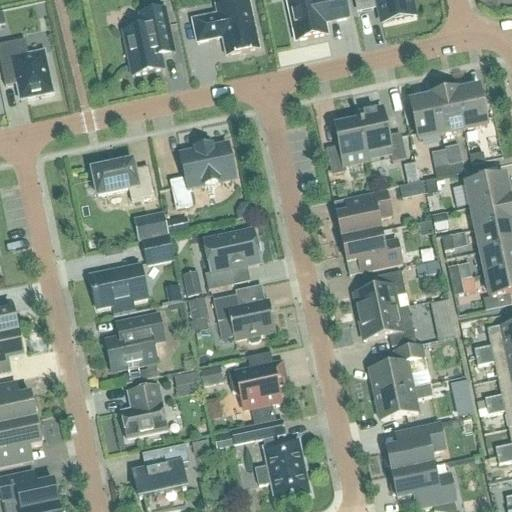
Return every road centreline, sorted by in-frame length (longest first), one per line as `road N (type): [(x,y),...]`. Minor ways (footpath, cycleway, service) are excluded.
road 1 (residential): [(355,511),(263,86)]
road 2 (residential): [(19,139),(97,511)]
road 3 (residential): [(19,139),(263,86)]
road 4 (residential): [(263,86),(465,42)]
